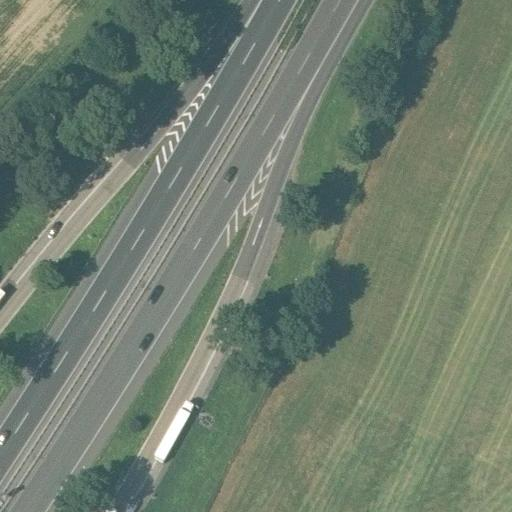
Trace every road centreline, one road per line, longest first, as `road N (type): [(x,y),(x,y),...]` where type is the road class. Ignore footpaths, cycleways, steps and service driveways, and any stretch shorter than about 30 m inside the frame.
road 1 (motorway): [(28,511),(316,54)]
road 2 (motorway): [(277,0),(128,261),(0,456)]
road 3 (motorway): [(264,0),(152,138)]
road 4 (motorway): [(261,220),(316,54)]
